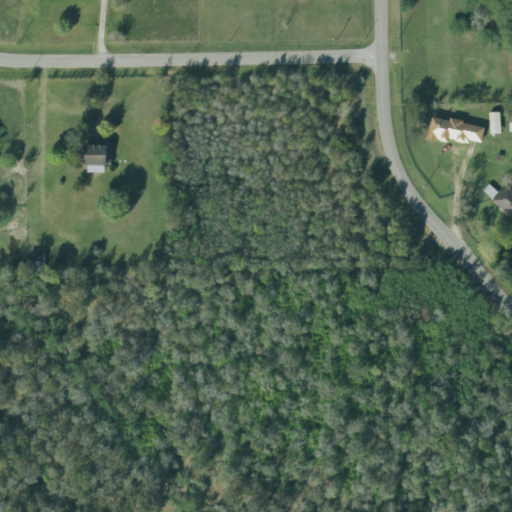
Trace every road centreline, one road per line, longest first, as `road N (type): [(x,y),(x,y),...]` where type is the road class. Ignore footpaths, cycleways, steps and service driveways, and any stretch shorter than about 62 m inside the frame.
road 1 (residential): [(0,54),(390,55)]
road 2 (tertiary): [(511,301),(424,200),(401,158),(387,0)]
